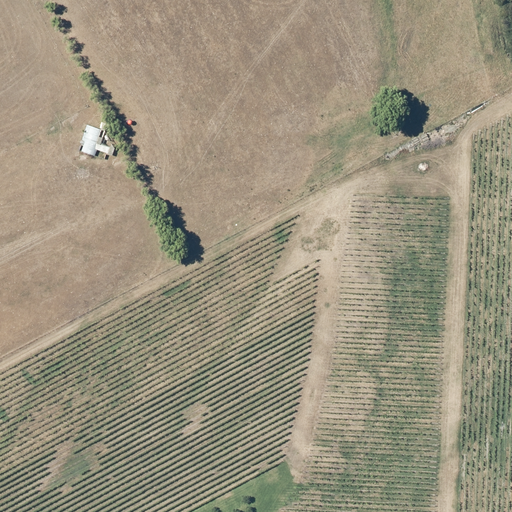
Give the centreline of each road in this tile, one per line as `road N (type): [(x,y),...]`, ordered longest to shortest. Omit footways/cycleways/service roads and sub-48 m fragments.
road 1 (track): [(451,511),(468,139),(511,111)]
road 2 (track): [(369,182),(0,369)]
road 3 (track): [(466,168),(423,186),(369,182),(350,201),(304,433),(288,464)]
